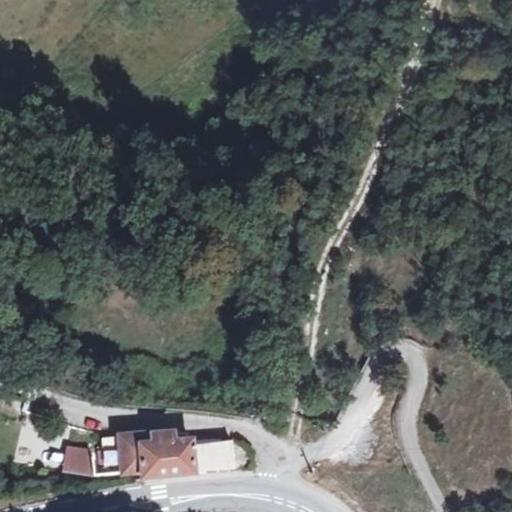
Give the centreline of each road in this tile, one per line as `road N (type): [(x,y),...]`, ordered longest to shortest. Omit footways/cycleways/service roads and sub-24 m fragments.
road 1 (track): [(441,0),(398,115),(319,282),(284,468)]
road 2 (residential): [(284,468),(331,447),(381,362),(407,346),(419,354),(422,371),(408,440),(444,511)]
road 3 (residential): [(0,382),(73,409),(222,423),(263,443),(284,468)]
